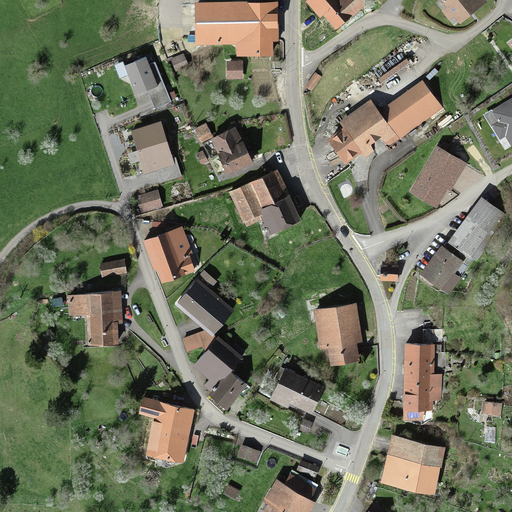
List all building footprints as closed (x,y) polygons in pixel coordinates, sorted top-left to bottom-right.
[(306,0),(306,1),(335,34),(368,6),(362,0),(306,0)] [(443,0),(458,20),(481,4),(478,0),(443,0)] [(277,2),(193,3),(193,44),(234,44),(234,57),(272,57),(272,41),(277,41),(277,2)] [(183,55),(171,59),(176,71),(187,66),(183,55)] [(124,66),(136,96),(147,91),(154,109),(170,102),(155,62),(149,65),(146,58),(124,66)] [(241,62),(227,62),(227,78),(242,77),(241,62)] [(378,111),(395,136),(437,106),(420,81),(378,111)] [(511,98),(489,111),(505,141),(511,137),(511,98)] [(343,129),(328,140),(345,164),(360,152),(364,158),(395,136),(378,111),(369,100),(338,122),(343,129)] [(131,132),(145,175),(175,165),(161,122),(131,132)] [(233,126),(209,138),(227,174),(251,163),(233,126)] [(445,132),(410,192),(437,208),(451,185),(466,194),(480,171),(450,153),(458,140),(445,132)] [(276,171),(228,193),(242,223),(260,214),(270,235),(299,221),(276,171)] [(137,197),(141,211),(161,206),(157,191),(137,197)] [(482,196),(448,243),(470,259),(504,212),(482,196)] [(182,228),(143,243),(153,270),(156,269),(161,283),(198,270),(182,228)] [(441,245),(420,274),(449,296),(462,279),(454,273),(463,261),(441,245)] [(120,262),(101,263),(102,276),(121,275),(120,262)] [(397,267),(381,267),(381,282),(397,282),(397,267)] [(197,280),(176,305),(210,335),(232,310),(197,280)] [(119,294),(67,295),(68,315),(86,314),(87,346),(120,345),(119,294)] [(356,304),(313,309),(318,348),(327,347),(330,364),(359,360),(356,343),(361,342),(356,304)] [(205,332),(183,339),(187,351),(209,344),(205,332)] [(218,336),(193,365),(217,385),(227,372),(241,356),(218,336)] [(435,345),(404,344),(403,411),(434,411),(435,345)] [(285,369),(271,397),(311,415),(324,387),(285,369)] [(225,412),(246,388),(227,372),(217,385),(207,397),(225,412)] [(195,409),(142,399),(139,415),(152,418),(144,455),(184,463),(195,409)] [(418,441),(442,447),(445,436),(421,431),(418,441)] [(418,441),(390,435),(379,485),(434,497),(445,447),(442,447),(418,441)] [(259,452),(241,444),(236,456),(253,464),(259,452)] [(317,469),(300,462),(297,470),(314,477),(317,469)] [(273,508),(270,511),(309,511),(315,502),(310,500),(318,486),(291,470),(284,483),(276,479),(263,502),(273,508)] [(228,485),(221,496),(233,502),(239,491),(228,485)]
